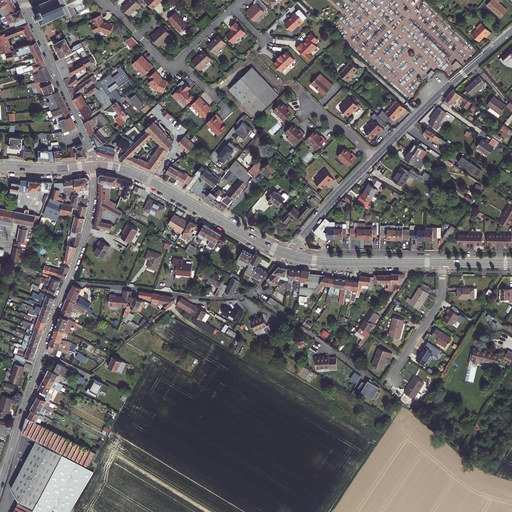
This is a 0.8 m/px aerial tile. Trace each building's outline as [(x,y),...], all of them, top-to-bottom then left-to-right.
[(17,9),(11,0),(0,0),(0,10),(5,8),(8,13),(17,9)] [(49,0),(33,7),(41,26),(55,19),(66,14),(67,18),(69,18),(70,17),(78,13),(82,14),(90,10),(88,5),(85,4),(85,2),(85,1),(85,0),(84,0),(49,0)] [(122,8),(129,15),(135,9),(136,10),(141,5),(136,0),(129,0),(126,4),(122,8)] [(145,0),(145,1),(153,9),(157,5),(156,5),(161,0),(145,0)] [(267,7),(260,0),(254,0),(254,1),(254,7),(251,10),(251,9),(247,13),(255,21),(255,20),(256,21),(260,18),(263,18),(263,15),(266,12),(265,10),(267,7)] [(501,18),(507,10),(499,3),(500,1),(498,0),(490,0),(486,5),(501,18)] [(0,10),(0,12),(2,16),(8,13),(5,8),(0,10)] [(17,10),(5,16),(8,23),(9,23),(11,27),(15,25),(26,21),(20,8),(17,10)] [(188,25),(175,12),(170,16),(171,17),(169,20),(174,24),(173,25),(177,28),(180,31),(181,31),(188,25)] [(304,20),(296,12),(291,17),(292,18),(290,19),(289,19),(284,24),(292,31),(298,25),(300,25),(303,22),(302,21),(304,20)] [(107,23),(104,22),(101,15),(97,16),(91,19),(94,25),(92,26),(95,33),(100,30),(104,32),(105,33),(108,34),(109,34),(110,34),(114,24),(110,22),(109,23),(107,23)] [(202,28),(211,20),(207,15),(198,24),(202,28)] [(232,30),(226,36),(233,43),(240,37),(241,38),(246,33),(235,22),(230,27),(232,30)] [(0,34),(0,33),(0,50),(1,53),(8,51),(11,50),(14,49),(13,46),(12,45),(12,44),(11,44),(9,45),(7,38),(13,35),(17,34),(24,31),(29,43),(31,43),(35,41),(33,36),(27,23),(0,34)] [(472,35),(479,41),(484,36),(486,37),(491,32),(481,23),(476,28),(477,29),(472,35)] [(167,42),(173,36),(167,30),(164,27),(163,26),(157,31),(158,32),(156,34),(154,33),(150,37),(158,46),(165,40),(167,42)] [(304,43),(303,44),(302,42),(296,48),(299,51),(299,50),(309,60),(313,57),(309,53),(312,50),(313,51),(317,47),(314,43),(318,39),(311,33),(307,37),(308,37),(305,40),(306,41),(305,43),(304,43)] [(53,44),(61,58),(83,46),(81,42),(74,46),(74,48),(72,49),(64,34),(62,36),(57,38),(58,42),(53,44)] [(226,44),(218,35),(213,40),(211,42),(207,45),(215,54),(218,50),(218,49),(220,47),(221,49),(226,44)] [(125,41),(128,45),(135,39),(132,36),(125,41)] [(128,45),(131,49),(139,44),(135,39),(128,45)] [(11,50),(12,52),(5,54),(6,55),(7,59),(13,57),(14,57),(18,56),(18,57),(30,52),(32,57),(41,53),(35,41),(31,43),(29,43),(26,45),(23,46),(23,45),(20,47),(18,47),(14,49),(11,50)] [(61,58),(56,61),(64,79),(72,74),(73,75),(76,73),(80,71),(87,67),(86,66),(87,66),(90,64),(92,63),(89,58),(74,66),(72,63),(80,58),(78,53),(85,49),(84,48),(83,46),(61,58)] [(511,48),(502,57),(506,61),(511,57),(511,48)] [(212,59),(204,50),(198,56),(199,56),(196,58),(192,62),(198,68),(202,68),(203,66),(206,64),(207,65),(212,59)] [(279,59),(274,64),(281,72),(295,59),(287,51),(282,56),(281,55),(277,58),(279,59)] [(44,59),(41,53),(32,57),(29,59),(23,61),(23,62),(30,60),(31,63),(31,64),(36,62),(37,62),(44,59)] [(142,56),(132,65),(134,67),(134,68),(135,70),(137,70),(138,70),(139,69),(144,75),(154,67),(150,63),(148,64),(146,62),(147,61),(142,56)] [(37,68),(46,64),(44,59),(37,62),(36,62),(31,64),(32,65),(27,67),(27,66),(23,68),(22,66),(22,65),(13,68),(13,70),(16,69),(18,75),(25,72),(24,71),(25,70),(26,72),(29,70),(34,69),(37,68)] [(456,61),(452,65),(456,69),(458,67),(459,68),(461,65),(456,61)] [(351,76),(358,69),(350,62),(339,74),(348,82),(352,76),(351,76)] [(49,78),(52,77),(46,64),(37,68),(39,73),(33,75),(36,82),(42,80),(49,78)] [(111,74),(100,82),(103,87),(108,94),(114,90),(118,96),(122,97),(116,89),(130,78),(121,67),(117,70),(120,74),(114,78),(111,74)] [(230,85),(228,88),(256,117),(279,95),(252,67),(232,87),(230,85)] [(149,78),(151,80),(158,74),(156,71),(149,78)] [(311,84),(324,95),(333,85),(320,73),(311,84)] [(72,74),(64,79),(68,88),(72,86),(69,81),(74,77),(73,75),(72,74)] [(162,80),(161,80),(160,78),(161,77),(158,74),(151,80),(149,83),(153,87),(155,87),(157,90),(163,93),(168,81),(163,80),(163,79),(162,79),(162,80)] [(69,81),(72,86),(79,81),(75,76),(74,77),(69,81)] [(85,91),(94,84),(94,83),(97,81),(93,76),(78,87),(82,92),(82,91),(84,90),(85,91)] [(479,76),(465,88),(472,96),(486,84),(479,76)] [(26,85),(27,87),(32,85),(34,92),(42,89),(44,93),(46,92),(47,95),(55,92),(49,78),(42,80),(36,82),(33,83),(26,85)] [(186,82),(172,96),(177,101),(180,98),(186,105),(194,97),(190,93),(187,91),(191,87),(186,82)] [(94,84),(85,91),(89,96),(98,89),(94,84)] [(82,92),(78,87),(74,90),(73,88),(68,90),(73,100),(73,99),(81,94),(80,93),(82,92)] [(133,89),(126,95),(129,99),(130,98),(131,100),(132,99),(133,100),(132,101),(140,111),(149,103),(139,91),(136,94),(133,89)] [(443,103),(449,108),(452,105),(456,100),(458,102),(461,99),(465,102),(462,106),(465,108),(470,102),(460,95),(453,89),(445,99),(446,100),(443,103)] [(114,90),(108,94),(115,103),(117,101),(118,100),(122,97),(118,96),(114,90)] [(55,108),(64,104),(58,91),(55,92),(47,95),(50,101),(51,101),(53,106),(54,106),(55,108)] [(73,99),(79,109),(87,104),(81,94),(73,99)] [(493,96),(487,105),(490,107),(494,110),(492,113),(498,117),(500,114),(507,105),(493,96)] [(208,106),(200,97),(192,105),(200,113),(199,117),(206,117),(206,115),(208,113),(207,113),(211,109),(208,106)] [(340,108),(348,116),(353,110),(354,112),(359,107),(350,98),(340,108)] [(120,115),(115,119),(119,124),(115,127),(118,130),(125,123),(124,122),(128,118),(129,118),(118,103),(117,101),(115,103),(112,105),(120,115)] [(276,108),(273,110),(284,121),(294,111),(289,106),(287,108),(281,102),(281,103),(279,101),(275,104),(278,106),(276,108)] [(396,101),(385,113),(393,120),(397,116),(400,113),(401,115),(406,110),(396,101)] [(63,118),(69,116),(64,104),(55,108),(50,110),(52,116),(55,117),(62,115),(63,118)] [(87,104),(79,109),(85,119),(93,114),(95,112),(94,111),(92,112),(87,104)] [(438,107),(430,119),(431,121),(429,124),(437,130),(440,126),(438,125),(446,113),(438,107)] [(166,110),(162,113),(168,119),(171,115),(166,110)] [(206,123),(218,135),(226,128),(219,120),(221,119),(216,114),(206,123)] [(59,120),(62,131),(69,129),(74,126),(69,116),(63,118),(59,120)] [(96,124),(95,122),(92,124),(90,120),(87,122),(84,124),(90,137),(95,133),(93,127),(95,126),(95,125),(96,124)] [(375,120),(364,130),(372,138),(377,132),(379,135),(384,130),(375,120)] [(133,156),(153,136),(161,145),(168,152),(173,142),(154,121),(146,129),(147,131),(143,135),(136,142),(127,151),(120,157),(120,160),(129,163),(130,160),(129,160),(133,156)] [(254,130),(243,122),(236,131),(239,133),(239,135),(244,139),(248,134),(250,135),(254,130)] [(298,130),(293,124),(285,132),(289,136),(287,138),(294,145),(305,133),(300,128),(298,130)] [(427,129),(424,133),(426,134),(425,136),(431,140),(432,139),(437,142),(437,141),(443,145),(443,146),(443,148),(447,150),(450,144),(427,129)] [(90,137),(96,149),(98,148),(99,147),(102,145),(108,140),(107,139),(106,140),(98,131),(95,133),(90,137)] [(315,131),(307,139),(317,149),(327,140),(322,135),(320,137),(315,131)] [(117,145),(127,151),(136,142),(123,135),(121,138),(117,145)] [(6,155),(7,146),(22,148),(21,157),(25,157),(25,153),(31,154),(32,149),(26,148),(26,147),(24,147),(24,144),(21,143),(21,137),(9,136),(9,137),(9,144),(6,144),(3,144),(2,154),(6,155)] [(195,145),(185,136),(178,143),(188,152),(188,153),(195,145)] [(499,142),(493,137),(489,144),(482,139),(477,148),(488,155),(493,148),(495,149),(495,148),(498,144),(499,142)] [(231,140),(218,155),(226,162),(238,146),(231,140)] [(51,146),(48,147),(48,150),(49,161),(62,160),(61,154),(61,149),(58,141),(51,142),(51,146)] [(73,153),(74,158),(86,157),(87,155),(82,144),(76,146),(75,145),(72,147),(73,153)] [(410,151),(422,159),(424,156),(421,153),(423,149),(415,144),(410,151)] [(161,145),(158,150),(165,156),(168,152),(161,145)] [(61,154),(62,160),(74,158),(73,153),(72,147),(68,147),(68,150),(70,150),(70,153),(61,154)] [(96,149),(97,153),(98,155),(99,155),(99,156),(102,155),(102,154),(114,158),(116,153),(116,152),(116,151),(116,150),(116,149),(107,147),(104,149),(99,147),(98,148),(96,149)] [(345,148),(337,156),(348,167),(357,157),(352,152),(351,154),(345,148)] [(38,150),(38,160),(49,161),(48,150),(45,150),(38,150)] [(138,159),(133,165),(154,174),(158,167),(165,156),(158,150),(148,164),(146,162),(138,159)] [(308,162),(313,154),(309,151),(304,159),(308,162)] [(410,151),(405,159),(417,167),(422,159),(410,151)] [(129,163),(133,165),(138,159),(133,156),(129,160),(130,160),(129,163)] [(478,175),(482,169),(463,156),(459,162),(478,175)] [(440,160),(450,167),(453,163),(443,157),(440,160)] [(236,160),(229,168),(241,179),(247,184),(264,166),(259,161),(248,172),(236,160)] [(166,172),(184,183),(189,175),(185,172),(185,174),(177,169),(180,164),(176,161),(171,165),(166,172)] [(262,169),(271,178),(277,171),(268,162),(262,169)] [(202,166),(196,173),(214,187),(221,178),(221,179),(222,177),(220,176),(219,177),(218,176),(215,173),(213,173),(212,174),(206,169),(202,166)] [(393,180),(403,186),(410,175),(421,182),(424,177),(411,169),(409,172),(401,167),(393,180)] [(235,174),(229,169),(224,176),(230,181),(235,174)] [(325,170),(314,181),(322,188),(328,183),(330,185),(335,180),(325,170)] [(118,177),(102,174),(99,176),(99,182),(106,183),(105,186),(110,187),(111,187),(111,184),(116,185),(117,184),(118,177)] [(184,183),(187,184),(192,177),(189,175),(184,183)] [(81,201),(82,198),(81,198),(82,197),(81,190),(84,190),(82,177),(75,179),(76,184),(76,191),(75,194),(79,194),(77,204),(88,206),(88,202),(81,201)] [(86,177),(82,177),(84,190),(85,197),(82,198),(81,201),(88,202),(89,188),(89,179),(86,177)] [(76,184),(75,179),(65,181),(65,182),(65,189),(64,192),(64,195),(64,196),(73,195),(71,205),(67,203),(67,204),(63,203),(62,207),(60,213),(72,216),(72,214),(74,204),(77,204),(79,194),(75,194),(76,191),(76,184)] [(133,183),(123,179),(121,186),(121,185),(120,188),(123,190),(121,195),(128,198),(133,183)] [(228,195),(233,200),(247,184),(241,179),(228,194),(228,195)] [(374,196),(382,183),(375,179),(371,185),(369,183),(365,190),(374,196)] [(29,191),(30,181),(21,180),(21,184),(19,191),(29,192),(29,191)] [(42,182),(30,181),(29,191),(41,192),(42,182)] [(19,191),(21,184),(12,182),(11,191),(19,193),(19,191)] [(45,189),(46,182),(42,182),(41,192),(49,192),(50,189),(45,189)] [(65,189),(65,182),(55,183),(55,187),(54,189),(61,189),(60,192),(64,192),(65,189)] [(106,183),(99,182),(99,199),(111,206),(111,201),(110,200),(110,187),(105,186),(106,183)] [(60,192),(61,189),(54,189),(51,197),(63,202),(64,199),(62,198),(62,197),(58,196),(59,193),(60,192)] [(206,197),(225,210),(225,209),(228,205),(229,205),(233,200),(228,195),(228,194),(225,192),(223,190),(222,191),(219,189),(214,194),(210,192),(206,197)] [(274,190),(267,198),(271,202),(272,200),(279,206),(284,201),(285,202),(289,197),(288,196),(285,193),(284,193),(282,196),(274,190)] [(374,196),(365,190),(361,196),(356,202),(366,208),(368,210),(370,206),(368,205),(374,196)] [(44,214),(51,197),(49,197),(42,213),(44,214)] [(63,202),(51,197),(44,214),(46,216),(57,221),(60,213),(62,207),(63,203),(63,202)] [(313,197),(310,200),(317,206),(319,203),(313,197)] [(111,206),(99,199),(97,207),(95,219),(101,221),(103,212),(107,213),(108,211),(120,217),(122,213),(123,212),(116,209),(111,206)] [(145,210),(160,218),(165,208),(161,206),(161,205),(150,200),(145,210)] [(77,204),(74,204),(72,214),(85,217),(88,206),(77,204)] [(290,218),(298,224),(311,208),(307,204),(300,213),(294,207),(282,220),(285,223),(290,218)] [(0,220),(14,223),(14,222),(21,224),(20,227),(17,242),(16,246),(16,247),(14,247),(12,260),(21,261),(24,255),(26,249),(30,239),(31,239),(32,235),(36,227),(40,216),(36,215),(29,214),(29,211),(29,210),(28,210),(27,209),(27,210),(26,210),(26,211),(25,213),(16,211),(0,208),(0,220)] [(510,220),(511,216),(504,212),(502,215),(503,215),(499,222),(508,227),(511,221),(510,220)] [(85,217),(72,214),(72,216),(70,222),(83,225),(85,217)] [(174,214),(169,224),(175,227),(174,229),(181,233),(188,222),(182,218),(182,219),(174,214)] [(113,224),(101,221),(95,219),(93,225),(100,227),(104,228),(110,230),(113,224)] [(197,226),(198,225),(191,221),(183,236),(190,239),(192,235),(193,233),(197,226)] [(83,225),(70,222),(68,230),(69,230),(81,233),(83,225)] [(121,238),(131,243),(138,230),(128,224),(125,229),(126,230),(121,238)] [(210,227),(205,224),(197,236),(199,237),(197,241),(201,243),(202,241),(210,227)] [(350,228),(350,236),(357,237),(357,239),(365,239),(365,225),(365,224),(358,224),(357,228),(354,228),(350,228)] [(365,225),(365,239),(373,239),(373,237),(376,237),(376,227),(373,227),(373,225),(365,225)] [(387,240),(395,240),(395,229),(395,225),(388,225),(388,226),(384,226),(384,237),(387,237),(387,240)] [(410,229),(410,238),(417,238),(417,240),(425,240),(425,230),(414,229),(414,226),(410,226),(410,229)] [(452,226),(443,238),(447,241),(456,229),(452,226)] [(215,231),(210,227),(202,241),(207,245),(208,244),(215,231)] [(425,230),(425,240),(433,240),(433,238),(436,238),(436,237),(436,227),(432,227),(432,230),(425,230)] [(327,236),(327,238),(335,239),(335,228),(324,228),(324,236),(327,236)] [(335,228),(335,239),(343,239),(343,236),(346,236),(346,228),(335,228)] [(395,229),(395,240),(403,240),(403,237),(410,238),(410,229),(395,229)] [(77,247),(81,233),(69,230),(68,236),(70,236),(71,234),(74,235),(73,237),(71,245),(77,247)] [(222,234),(215,231),(208,244),(214,248),(222,234)] [(458,234),(458,244),(467,244),(467,243),(470,243),(470,233),(467,233),(467,234),(458,234)] [(470,233),(470,243),(474,243),(474,244),(482,245),(482,234),(474,234),(474,233),(470,233)] [(487,235),(487,245),(496,245),(496,243),(500,243),(500,234),(496,234),(496,235),(487,235)] [(500,234),(500,243),(503,243),(503,245),(511,245),(511,235),(503,235),(503,234),(500,234)] [(94,253),(102,259),(110,246),(100,240),(98,244),(99,245),(94,253)] [(70,264),(77,247),(71,245),(67,244),(67,246),(64,263),(70,264)] [(197,248),(190,244),(186,251),(193,255),(197,248)] [(236,262),(247,268),(254,256),(243,249),(236,262)] [(157,270),(162,255),(149,250),(146,258),(150,259),(147,267),(157,270)] [(256,253),(254,256),(247,268),(245,272),(246,272),(250,274),(251,275),(257,266),(262,257),(256,253)] [(191,275),(193,264),(192,264),(188,264),(183,263),(184,259),(173,258),(173,266),(177,266),(176,274),(191,275)] [(197,274),(206,278),(205,281),(210,284),(211,281),(216,283),(217,281),(219,277),(202,268),(205,262),(202,261),(197,274)] [(62,266),(61,270),(45,266),(43,272),(63,278),(66,278),(70,268),(62,266)] [(261,281),(269,272),(257,266),(251,275),(255,277),(255,278),(261,281)] [(279,267),(267,280),(275,286),(276,284),(280,285),(281,287),(282,286),(283,287),(284,289),(286,288),(287,288),(288,282),(289,277),(290,269),(288,269),(279,267)] [(295,280),(297,270),(290,269),(289,277),(288,282),(287,288),(287,289),(291,289),(292,280),(295,280)] [(300,287),(308,288),(310,274),(310,271),(303,270),(301,281),(301,284),(300,287)] [(240,281),(242,278),(232,273),(230,276),(233,278),(240,281)] [(325,276),(310,274),(308,288),(300,287),(300,293),(299,295),(300,295),(299,300),(306,301),(307,296),(311,296),(314,292),(316,289),(325,276)] [(392,274),(392,275),(391,288),(391,291),(393,291),(393,284),(399,284),(399,283),(400,283),(403,278),(403,274),(392,274)] [(370,287),(371,277),(360,275),(359,281),(358,291),(361,291),(362,288),(369,289),(370,287)] [(391,288),(392,275),(374,275),(374,277),(371,277),(370,287),(369,289),(369,290),(374,290),(374,283),(388,283),(388,288),(391,288)] [(41,277),(39,281),(42,282),(44,283),(57,289),(61,281),(50,276),(49,280),(41,277)] [(314,292),(317,294),(323,285),(327,286),(328,286),(329,277),(325,276),(316,289),(314,292)] [(330,277),(329,277),(328,286),(331,287),(326,304),(327,305),(328,305),(331,300),(335,287),(334,287),(336,278),(330,277)] [(240,281),(233,278),(228,286),(222,283),(219,288),(214,296),(223,296),(225,292),(232,296),(240,281)] [(347,279),(336,278),(334,287),(335,287),(341,288),(340,300),(344,300),(345,298),(346,289),(347,279)] [(351,298),(353,280),(347,279),(346,289),(345,298),(351,298)] [(358,291),(359,281),(353,280),(351,298),(350,300),(355,301),(356,296),(358,291)] [(57,289),(44,283),(41,289),(54,295),(57,289)] [(77,297),(81,288),(73,284),(67,298),(85,309),(87,310),(90,312),(91,310),(89,308),(91,305),(80,298),(77,297)] [(412,299),(409,303),(419,309),(421,306),(420,305),(424,299),(425,300),(429,293),(419,287),(412,299)] [(458,288),(458,298),(474,298),(474,288),(458,288)] [(511,288),(501,289),(500,299),(510,299),(510,303),(511,302),(511,288)] [(126,307),(132,291),(124,290),(123,296),(116,295),(116,294),(110,294),(109,305),(126,307)] [(33,293),(32,296),(41,300),(53,304),(55,298),(54,297),(43,293),(42,296),(33,293)] [(174,300),(171,296),(160,294),(159,303),(163,304),(167,308),(174,302),(174,300)] [(142,307),(145,302),(131,296),(129,300),(140,306),(142,307)] [(270,297),(267,302),(283,313),(284,307),(270,297)] [(83,312),(85,309),(67,298),(61,313),(62,313),(69,317),(73,307),(81,311),(83,312)] [(205,322),(206,320),(191,311),(195,306),(181,298),(177,303),(180,305),(179,307),(203,321),(205,322)] [(53,304),(41,300),(40,304),(35,302),(34,301),(29,299),(29,300),(28,302),(37,305),(51,310),(53,304)] [(140,306),(129,300),(123,316),(127,318),(129,312),(131,307),(138,310),(140,306)] [(51,310),(37,305),(36,308),(35,308),(23,303),(21,306),(30,309),(34,311),(41,313),(49,316),(51,310)] [(191,311),(206,320),(210,315),(206,313),(207,312),(195,305),(195,306),(191,311)] [(84,314),(87,310),(85,309),(83,312),(81,311),(73,307),(69,317),(71,318),(73,313),(75,314),(76,311),(84,314)] [(224,307),(221,313),(237,322),(243,312),(236,307),(233,311),(228,308),(228,309),(224,307)] [(41,313),(34,311),(30,309),(28,315),(32,317),(35,318),(47,322),(49,316),(41,313)] [(447,314),(444,320),(452,325),(456,320),(457,321),(460,316),(455,313),(451,310),(449,309),(446,313),(447,314)] [(374,323),(379,316),(371,311),(365,319),(371,323),(371,322),(374,324),(374,323)] [(216,314),(215,316),(225,322),(226,320),(216,314)] [(69,319),(61,315),(55,327),(64,331),(70,334),(72,330),(69,329),(73,323),(76,324),(76,322),(69,319)] [(265,331),(269,329),(263,316),(251,321),(255,331),(263,328),(265,331)] [(388,335),(400,338),(402,331),(401,330),(402,324),(403,324),(404,320),(393,317),(388,335)] [(47,322),(35,318),(33,323),(45,328),(47,322)] [(374,329),(376,325),(374,323),(374,324),(371,322),(371,323),(365,319),(359,329),(358,331),(364,336),(361,340),(365,342),(370,334),(368,332),(371,327),(374,329)] [(33,323),(23,320),(22,322),(29,325),(28,328),(43,333),(45,328),(33,323)] [(64,331),(55,327),(51,339),(71,346),(70,348),(74,350),(76,345),(72,343),(66,340),(66,341),(62,339),(64,331)] [(43,333),(28,328),(27,332),(17,328),(16,330),(19,332),(27,335),(32,337),(41,340),(43,333)] [(436,329),(432,336),(437,339),(436,341),(445,347),(451,339),(436,329)] [(41,340),(32,337),(27,335),(27,336),(26,336),(24,340),(39,345),(41,340)] [(71,346),(51,339),(49,345),(50,345),(48,351),(57,355),(59,350),(67,353),(67,351),(68,351),(69,350),(71,346)] [(39,345),(24,340),(22,345),(17,343),(16,346),(20,347),(36,353),(39,345)] [(418,357),(416,360),(424,365),(432,351),(425,346),(418,357)] [(36,353),(20,347),(17,354),(16,353),(14,358),(26,362),(27,358),(33,360),(36,353)] [(372,365),(383,369),(388,357),(390,358),(392,353),(378,348),(372,365)] [(475,349),(473,361),(478,362),(479,360),(491,363),(490,365),(496,366),(499,355),(475,349)] [(510,364),(511,359),(511,351),(509,350),(507,352),(506,355),(503,360),(510,364)] [(130,365),(113,356),(108,366),(120,372),(125,375),(126,372),(122,370),(124,365),(128,368),(129,367),(130,365)] [(334,369),(337,369),(337,357),(329,358),(329,357),(316,358),(316,368),(330,367),(333,367),(334,369)] [(60,381),(67,368),(58,363),(54,371),(49,368),(46,375),(58,381),(60,381)] [(15,364),(10,381),(19,384),(24,367),(15,364)] [(356,383),(361,376),(355,373),(351,379),(356,383)] [(58,381),(46,375),(42,382),(55,389),(59,391),(60,387),(62,388),(63,385),(59,382),(58,381)] [(424,383),(414,377),(410,383),(411,384),(407,390),(406,389),(404,392),(406,394),(404,397),(411,402),(413,398),(414,399),(417,401),(421,394),(418,392),(424,383)] [(87,392),(98,396),(103,382),(93,378),(87,392)] [(55,389),(42,382),(39,389),(41,390),(38,395),(49,401),(55,389)] [(362,382),(358,389),(376,400),(380,393),(378,391),(379,388),(374,385),(372,388),(366,384),(362,382)] [(418,392),(421,394),(427,385),(424,383),(418,392)] [(118,404),(122,406),(129,395),(124,392),(118,404)] [(3,395),(0,404),(0,415),(7,417),(8,413),(9,414),(14,398),(3,395)] [(49,401),(38,395),(35,402),(49,410),(53,412),(55,408),(49,406),(51,402),(49,401)] [(49,410),(35,402),(31,409),(32,409),(44,416),(46,412),(48,414),(49,410)] [(44,416),(32,409),(29,416),(41,423),(44,416)] [(69,511),(94,471),(88,468),(96,453),(93,451),(27,417),(22,434),(36,441),(11,488),(19,501),(13,511),(69,511)]
